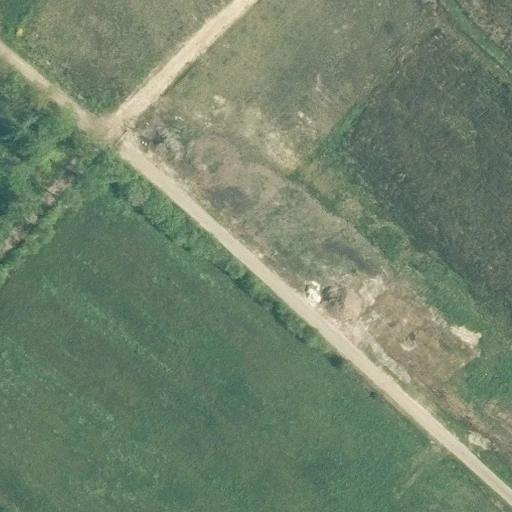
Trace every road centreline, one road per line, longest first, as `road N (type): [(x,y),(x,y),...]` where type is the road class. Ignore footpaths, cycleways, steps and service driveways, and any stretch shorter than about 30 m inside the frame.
road 1 (unclassified): [(511,502),(125,154)]
road 2 (track): [(249,0),(139,104),(0,263)]
road 3 (track): [(125,154),(0,45)]
